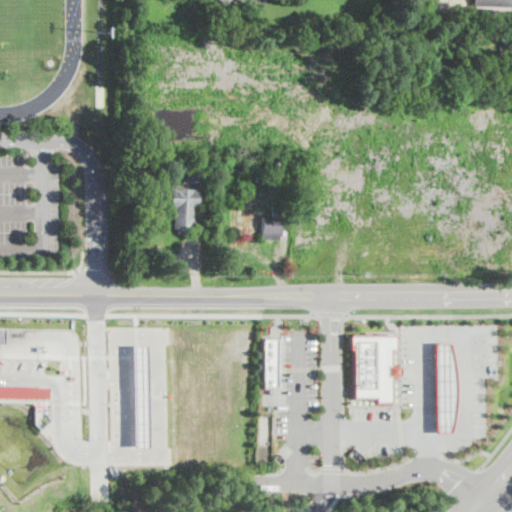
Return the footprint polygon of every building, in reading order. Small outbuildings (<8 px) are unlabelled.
[(511,0),(471,0),(472,9),(511,9),(511,0)] [(196,57),(197,107),(314,107),(313,57),(196,57)] [(206,164),(206,183),(186,182),(186,163),(206,164)] [(350,185),(350,245),(502,243),(500,186),(350,185)] [(198,206),(198,207),(193,207),(192,229),(189,229),(189,234),(176,233),(176,229),(172,228),(173,207),(170,207),(170,188),(199,189),(198,206)] [(260,217),(259,239),(278,240),(279,218),(260,217)] [(349,336),(393,336),(394,347),(388,349),(389,364),(398,364),(398,375),(391,376),(392,401),(375,402),(375,397),(352,397),(352,349),(349,349),(349,336)] [(262,338),(278,337),(279,385),(262,385),(262,338)] [(434,342),(438,342),(451,342),(456,376),(456,395),(451,432),(435,433),(434,342)] [(128,346),(143,345),(145,447),(130,447),(128,346)] [(0,385),(46,386),(46,399),(0,397),(0,385)]
